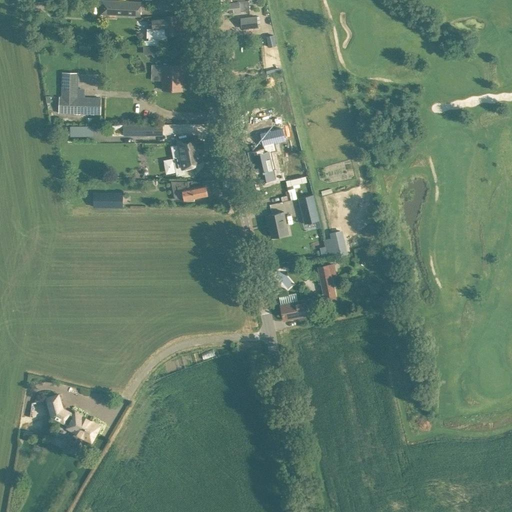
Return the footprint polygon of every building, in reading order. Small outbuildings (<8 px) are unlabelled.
[(100,14),(140,16),(141,2),(101,0),(100,14)] [(245,0),(215,3),(216,15),(226,13),(250,11),(249,0),(245,0)] [(178,15),(165,16),(165,17),(152,18),(153,29),(148,29),(148,41),(167,41),(167,35),(180,34),(178,15)] [(258,26),(257,16),(241,18),(242,28),(258,26)] [(143,53),(151,54),(153,56),(159,54),(159,45),(144,45),(143,53)] [(183,76),(183,66),(158,65),(158,75),(161,75),(160,90),(180,90),(180,76),(183,76)] [(60,113),(101,114),(101,98),(78,97),(79,73),(63,73),(62,97),(60,97),(60,113)] [(123,124),(123,135),(153,134),(153,124),(123,124)] [(263,145),(264,145),(265,152),(253,155),(256,167),(254,168),(256,168),(257,172),(255,172),(255,173),(257,173),(259,182),(275,178),(273,169),(275,168),(271,151),(276,150),(274,142),(286,140),(283,129),(260,134),(263,145)] [(201,161),(196,136),(187,138),(179,139),(178,139),(179,148),(172,149),(174,158),(181,157),(183,169),(185,168),(195,167),(194,162),(201,161)] [(188,188),(186,181),(173,181),(175,191),(179,190),(180,197),(183,196),(183,201),(195,201),(194,198),(208,196),(206,185),(188,188)] [(95,206),(122,207),(122,193),(95,192),(95,206)] [(319,220),(313,194),(299,198),(305,224),(319,220)] [(284,211),(266,215),(271,238),(289,234),(284,211)] [(348,256),(342,230),(330,232),(331,238),(325,239),(328,255),(334,253),(335,259),(348,256)] [(317,267),(322,292),(324,302),(337,300),(332,276),(337,275),(334,263),(317,267)] [(324,302),(322,292),(321,295),(312,297),(311,299),(291,303),(281,305),(284,320),(294,318),(302,316),(304,323),(312,321),(310,315),(313,314),(312,306),(315,307),(322,306),(324,302)] [(76,432),(73,436),(81,440),(84,436),(92,441),(100,426),(76,413),(74,415),(65,410),(60,394),(48,398),(53,416),(69,425),(68,427),(76,432)]
